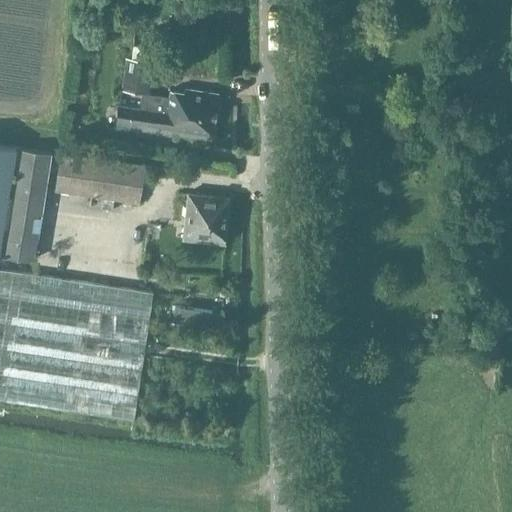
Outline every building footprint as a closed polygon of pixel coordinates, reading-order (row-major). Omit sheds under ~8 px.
[(118,100),(114,123),(211,137),(218,91),(184,86),(183,92),(170,90),(170,96),(145,92),(149,59),(128,57),(123,89),(143,92),(141,104),(118,100)] [(0,144),(0,247),(16,147),(0,144)] [(4,255),(36,260),(53,153),(21,148),(4,255)] [(61,154),(56,189),(140,202),(146,167),(61,154)] [(184,237),(226,243),(232,196),(190,191),(184,237)] [(0,399),(135,420),(155,292),(0,267),(0,399)]
